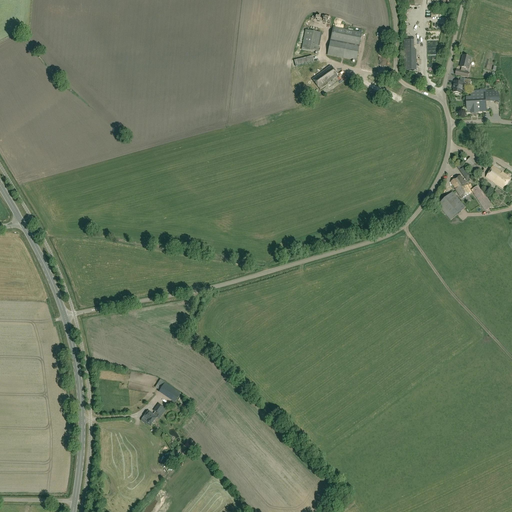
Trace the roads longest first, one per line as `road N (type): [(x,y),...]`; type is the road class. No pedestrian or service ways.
road 1 (unclassified): [(64,316),(224,284),(393,233),(419,210),(441,172),(449,123)]
road 2 (primary): [(74,501),(81,420),(64,316)]
road 3 (track): [(403,226),(511,358)]
road 4 (unclassified): [(442,99),(396,76),(392,0)]
